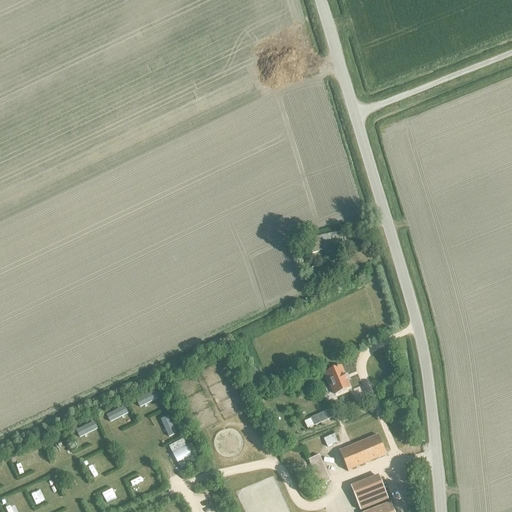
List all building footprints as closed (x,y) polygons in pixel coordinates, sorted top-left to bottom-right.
[(325,256),(342,252),(340,246),(343,245),(340,232),(309,240),(312,254),(324,252),(325,256)] [(346,380),(346,381),(344,375),(341,367),(325,373),(335,395),(350,388),(346,380)] [(323,439),(327,447),(340,441),(339,439),(345,436),(342,428),(335,431),(336,433),(323,439)] [(339,452),(347,472),(386,456),(378,435),(339,452)] [(183,441),(168,449),(172,455),(185,448),(190,458),(178,465),(181,471),(194,463),(191,456),(195,454),(190,446),(186,448),(183,441)] [(308,460),(319,486),(330,482),(319,456),(308,460)] [(350,486),(360,511),(389,499),(379,474),(350,486)] [(365,511),(394,511),(390,502),(365,511)]
